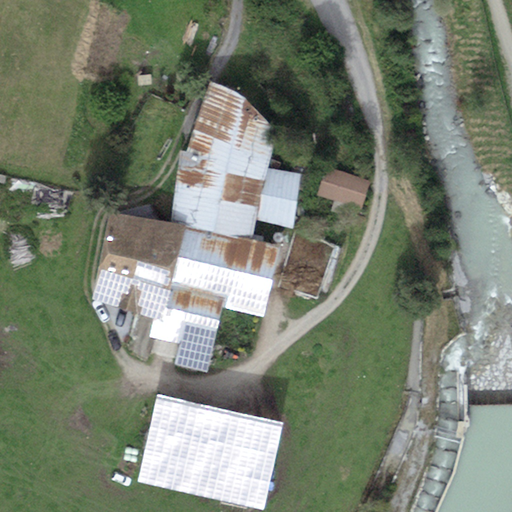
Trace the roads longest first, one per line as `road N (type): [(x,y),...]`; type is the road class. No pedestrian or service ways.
road 1 (residential): [(326,0),(352,44),(385,161),(371,242),(324,312),(236,378),(156,378)]
road 2 (track): [(143,190),(103,209),(87,284),(132,373),(156,378)]
